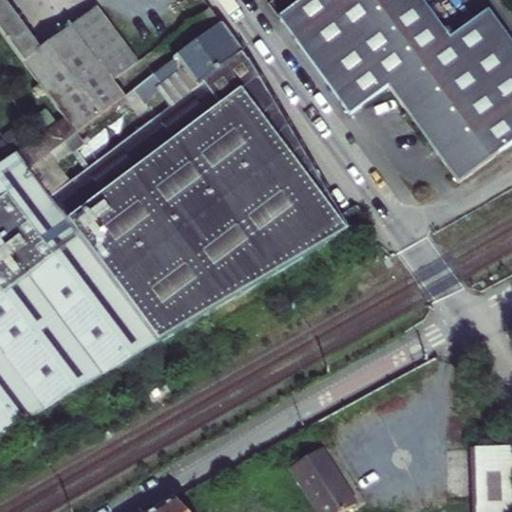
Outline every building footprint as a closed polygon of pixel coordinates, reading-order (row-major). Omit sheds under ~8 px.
[(0,0),(0,30),(65,118),(18,155),(31,172),(50,157),(127,99),(115,83),(74,28),(44,52),(3,0),(0,0)] [(421,0),(306,0),(280,19),(348,112),(385,85),(455,181),(511,139),(511,46),(487,12),(450,39),(421,0)] [(211,8),(195,21),(173,38),(185,55),(223,25),(211,8)] [(99,10),(74,28),(115,83),(139,64),(99,10)] [(223,25),(185,55),(139,90),(161,118),(244,54),(223,25)] [(0,426),(288,269),(329,244),(350,232),(249,93),(264,81),(244,54),(161,118),(72,186),(52,201),(31,172),(18,155),(0,168),(0,426)] [(72,186),(50,157),(31,172),(52,201),(72,186)] [(362,215),(355,206),(345,214),(351,223),(362,215)] [(511,511),(511,447),(475,449),(478,511),(511,511)] [(341,511),(355,503),(322,450),(290,469),(315,511),(341,511)] [(162,511),(186,511),(176,499),(160,508),(162,511)]
